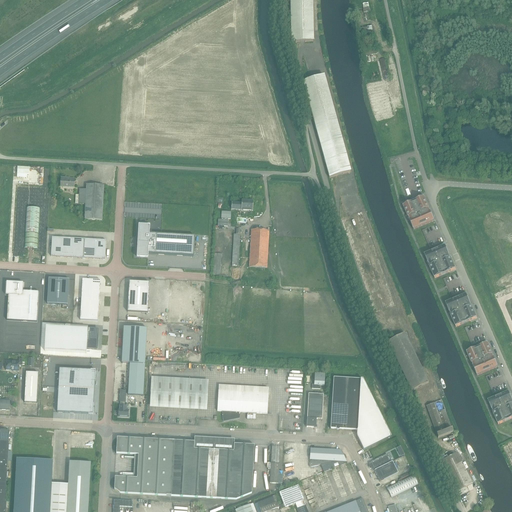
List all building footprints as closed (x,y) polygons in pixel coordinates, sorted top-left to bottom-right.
[(290,0),(291,42),(296,42),(313,42),(312,0),(290,0)] [(385,59),(380,60),(384,80),(389,79),(385,59)] [(329,178),(334,177),(350,172),(324,76),(302,81),(329,178)] [(17,174),(17,177),(27,178),(27,175),(29,175),(29,168),(17,167),(17,174)] [(74,188),(74,184),(74,179),(67,179),(67,178),(61,178),(61,183),(60,187),(74,188)] [(76,204),(79,204),(85,204),(85,220),(102,221),(104,186),(86,185),(86,190),(79,190),(79,195),(76,195),(76,204)] [(410,220),(409,220),(413,230),(434,221),(424,197),(403,206),(408,218),(409,218),(410,220)] [(253,211),(253,206),(253,201),(242,200),(241,203),(232,203),(231,210),(241,210),(241,211),(253,211)] [(474,205),(463,210),(476,240),(487,235),(474,205)] [(27,208),(25,248),(38,248),(40,209),(27,208)] [(222,212),(221,219),(230,220),(231,212),(222,212)] [(139,223),(136,257),(148,258),(148,254),(193,257),(194,236),(149,234),(150,224),(139,223)] [(238,267),(240,229),(236,229),(236,234),(234,234),(232,267),(238,267)] [(251,230),(250,235),(249,267),(267,268),(269,231),(251,230)] [(106,241),(52,238),(51,257),(105,260),(106,241)] [(506,243),(502,245),(506,255),(511,253),(506,243)] [(502,245),(498,247),(502,257),(506,255),(502,245)] [(445,246),(424,255),(429,264),(430,267),(435,279),(456,269),(445,246)] [(498,247),(494,249),(498,259),(502,257),(498,247)] [(494,249),(489,251),(494,261),(498,259),(494,249)] [(489,251),(485,253),(490,263),(494,261),(489,251)] [(485,253),(480,255),(485,265),(490,263),(485,253)] [(220,276),(221,254),(214,254),(213,275),(220,276)] [(505,273),(501,275),(506,285),(510,283),(505,273)] [(501,275),(497,276),(502,286),(506,285),(501,275)] [(497,276),(492,279),(496,289),(502,286),(497,276)] [(69,280),(49,279),(47,304),(67,305),(69,280)] [(100,281),(82,280),(80,320),(98,322),(100,281)] [(6,282),(6,296),(8,296),(7,321),(37,323),(39,292),(23,291),(23,283),(6,282)] [(138,283),(129,282),(129,288),(127,312),(148,314),(149,283),(138,282),(138,283)] [(451,316),(456,327),(477,318),(466,295),(446,304),(450,313),(451,315),(451,316)] [(46,327),(45,351),(86,354),(87,349),(97,350),(98,330),(88,329),(46,327)] [(124,327),(122,364),(130,364),(128,395),(143,396),(147,329),(124,327)] [(404,333),(388,341),(412,391),(428,383),(404,333)] [(488,343),(467,352),(472,364),(473,366),(477,376),(498,367),(488,343)] [(22,366),(22,361),(23,359),(19,359),(19,362),(6,361),(6,370),(13,371),(13,372),(18,372),(19,366),(22,366)] [(59,369),(57,413),(93,415),(95,371),(59,369)] [(38,373),(26,373),(24,403),(36,403),(38,373)] [(312,389),(315,389),(320,389),(320,385),(324,385),(324,378),(325,374),(315,373),(314,385),(312,385),(312,389)] [(150,408),(207,411),(208,381),(151,378),(150,408)] [(339,429),(357,430),(356,436),(364,451),(391,437),(362,380),(333,378),(330,429),(331,429),(336,429),(336,430),(337,430),(338,430),(339,430),(339,429)] [(125,406),(126,391),(120,390),(119,402),(120,402),(120,410),(119,410),(118,417),(128,418),(129,413),(129,410),(126,410),(126,406),(125,406)] [(267,414),(267,409),(268,394),(218,391),(217,406),(217,411),(222,412),(223,416),(222,416),(223,422),(239,419),(240,415),(239,415),(239,413),(267,414)] [(511,418),(511,399),(509,392),(488,401),(492,410),(493,410),(494,413),(493,413),(498,425),(511,418)] [(317,426),(316,426),(316,419),(322,420),(323,395),(308,394),(306,427),(314,428),(314,429),(316,429),(317,426)] [(0,400),(0,410),(9,411),(10,401),(0,400)] [(434,403),(426,406),(427,409),(438,438),(442,436),(453,433),(445,410),(437,413),(434,403)] [(0,430),(0,441),(8,442),(9,431),(0,430)] [(55,436),(42,435),(42,445),(55,446),(55,436)] [(85,446),(96,444),(97,442),(96,439),(94,439),(82,440),(82,437),(81,443),(76,442),(77,438),(72,437),(70,448),(72,449),(73,448),(74,445),(79,445),(85,446)] [(114,490),(115,490),(120,494),(236,500),(251,494),(254,446),(234,445),(233,452),(194,449),(194,442),(117,438),(116,454),(138,455),(137,479),(115,478),(114,490)] [(0,441),(0,451),(8,452),(8,442),(0,441)] [(272,452),(270,484),(278,484),(282,484),(283,472),(278,472),(279,464),(278,464),(279,452),(279,447),(272,447),(272,452)] [(310,454),(309,467),(313,466),(319,465),(320,465),(324,473),(347,463),(345,460),(345,459),(346,459),(346,458),(346,457),(345,456),(345,455),(344,455),(343,455),(341,451),(340,451),(310,449),(310,454)] [(457,453),(442,460),(457,492),(458,491),(460,496),(468,492),(466,487),(472,484),(457,453)] [(372,472),(374,471),(381,467),(391,463),(391,462),(387,454),(373,461),(368,463),(372,472)] [(87,511),(90,463),(69,462),(68,485),(51,484),(53,461),(16,459),(13,511),(87,511)] [(292,461),(292,465),(288,465),(288,473),(292,473),(292,467),(297,467),(297,461),(292,461)] [(374,471),(377,477),(395,468),(392,462),(391,462),(391,463),(381,467),(374,471)] [(314,502),(356,486),(348,467),(306,483),(314,502)] [(380,482),(384,480),(398,473),(395,468),(377,477),(380,482)] [(412,471),(401,476),(399,477),(400,480),(413,473),(412,471)] [(391,498),(396,496),(418,485),(413,475),(386,488),(391,498)] [(296,509),(297,511),(307,511),(306,505),(305,506),(298,486),(279,494),(284,508),(295,504),(297,509),(296,509)] [(257,503),(260,509),(260,511),(266,511),(279,507),(275,496),(272,497),(273,497),(257,503)] [(328,511),(367,511),(362,499),(328,511)] [(114,500),(113,511),(119,511),(119,507),(132,507),(132,501),(114,500)]
